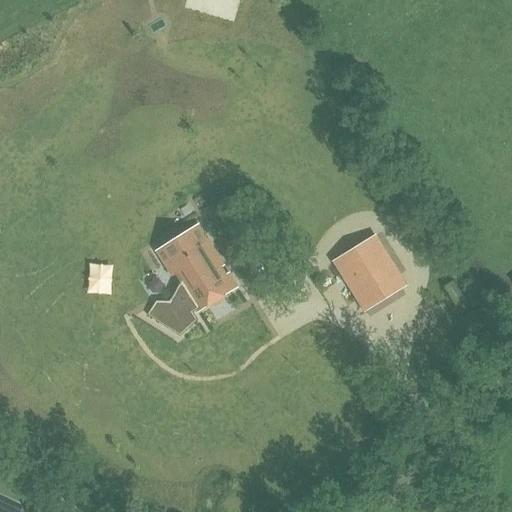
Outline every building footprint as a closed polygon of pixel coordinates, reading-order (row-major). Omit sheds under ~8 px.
[(167,331),(238,288),(214,250),(220,246),(205,222),(199,226),(199,225),(157,251),(184,294),(155,312),(167,331)] [(368,274),(352,250),(335,261),(365,310),(402,288),(386,263),(368,274)] [(331,318),(303,339),(320,361),(348,340),(331,318)] [(202,352),(214,362),(232,343),(220,332),(202,352)] [(233,409),(282,379),(264,349),(219,377),(225,387),(221,389),(233,409)]
